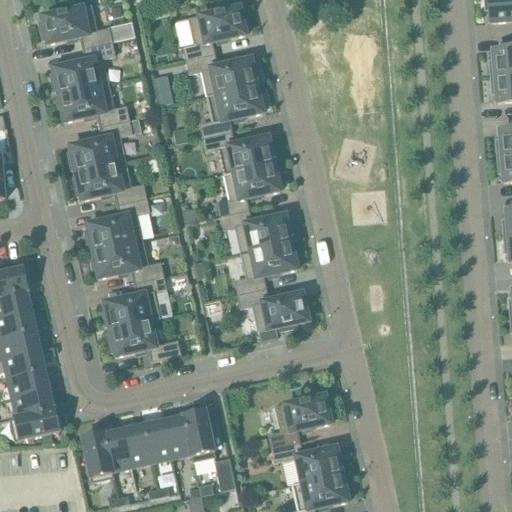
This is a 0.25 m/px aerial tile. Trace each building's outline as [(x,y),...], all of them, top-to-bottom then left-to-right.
[(511,0),(484,0),(486,13),(490,12),(491,26),(511,24),(511,0)] [(39,26),(43,43),(46,42),(47,48),(80,41),(83,52),(111,46),(109,36),(108,33),(94,36),(88,10),(70,14),(69,11),(53,14),(53,17),(41,20),(42,25),(39,26)] [(227,10),(210,14),(211,17),(193,21),(199,47),(184,50),(187,64),(215,58),(212,46),(246,38),(245,33),(248,32),(244,15),(241,16),(240,10),(228,13),(227,10)] [(116,35),(109,36),(111,46),(118,45),(116,35)] [(52,72),(54,77),(51,78),(54,95),(57,94),(58,99),(99,90),(105,89),(100,63),(114,60),(111,46),(83,52),(86,64),(52,72)] [(491,80),(490,80),(490,81),(511,78),(511,52),(493,54),(494,64),(490,64),(491,80)] [(257,89),(256,85),(259,84),(255,67),(252,68),(251,62),(218,70),(215,58),(187,64),(190,77),(204,74),(210,100),(257,89)] [(511,78),(490,81),(491,81),(493,97),(497,96),(497,106),(511,104),(511,78)] [(167,79),(155,81),(158,97),(171,95),(167,79)] [(98,119),(100,130),(129,124),(126,111),(115,113),(112,102),(103,104),(100,91),(109,89),(109,88),(105,89),(99,90),(58,99),(60,104),(57,104),(60,121),(63,120),(65,126),(98,119)] [(263,117),(262,111),(265,110),(261,94),(258,94),(257,89),(210,100),(216,125),(201,129),(204,142),(232,136),(230,124),(263,117)] [(71,173),(74,172),(76,177),(122,167),(117,141),(131,138),(128,124),(100,131),(103,143),(70,150),(71,155),(68,156),(71,173)] [(498,160),(496,160),(511,159),(511,132),(500,134),(500,144),(496,144),(498,160)] [(174,135),(176,148),(188,146),(185,133),(174,135)] [(274,168),(273,163),(276,162),(272,145),(269,146),(268,140),(235,148),(232,136),(204,142),(207,155),(222,152),(227,178),(274,168)] [(511,159),(496,160),(496,161),(498,161),(499,176),(503,176),(504,186),(511,185),(511,159)] [(128,192),(122,167),(76,177),(77,182),(73,182),(77,199),(80,198),(81,204),(115,197),(117,209),(146,203),(143,189),(128,192)] [(280,195),(279,189),(282,188),(278,172),(275,172),(274,168),(227,178),(233,204),(218,207),(221,220),(249,214),(247,202),(280,195)] [(148,216),(146,203),(117,209),(120,221),(87,228),(88,234),(85,234),(89,251),(92,250),(93,255),(140,245),(134,219),(148,216)] [(196,212),(183,215),(186,228),(199,226),(196,212)] [(504,239),(503,239),(503,240),(511,239),(511,213),(506,214),(507,224),(503,224),(504,239)] [(291,246),(290,241),(293,240),(290,223),(286,224),(285,219),(252,226),(249,214),(221,220),(224,233),(239,230),(244,256),(291,246)] [(511,239),(503,240),(503,241),(504,241),(506,256),(510,256),(510,257),(510,266),(511,265),(511,239)] [(132,275),(134,287),(163,281),(160,267),(145,271),(140,245),(93,255),(94,260),(91,261),(94,277),(97,277),(99,282),(132,275)] [(297,273),(296,267),(299,267),(295,250),(292,250),(291,246),(244,256),(250,282),(235,285),(238,298),(267,292),(264,280),(297,273)] [(0,277),(0,300),(28,294),(23,272),(0,277)] [(106,329),(109,328),(110,333),(151,324),(157,323),(151,297),(166,294),(163,281),(134,287),(137,299),(104,306),(105,312),(102,312),(106,329)] [(297,330),(296,327),(309,325),(307,319),(310,318),(307,302),(304,302),(302,297),(269,304),(267,292),(238,298),(241,312),(256,308),(262,335),(280,331),(280,334),(297,330)] [(28,294),(0,300),(0,320),(32,314),(29,302),(28,302),(26,295),(28,295),(28,294)] [(0,320),(0,341),(35,334),(33,326),(35,326),(32,314),(0,320)] [(157,352),(151,324),(110,333),(111,338),(108,339),(111,355),(115,355),(116,360),(149,353),(152,365),(183,358),(180,346),(157,352)] [(35,334),(0,341),(0,349),(3,362),(41,353),(38,342),(37,342),(35,334)] [(3,362),(7,382),(44,374),(43,366),(44,365),(41,353),(3,362)] [(44,374),(7,382),(12,402),(50,393),(48,381),(46,382),(44,374)] [(53,405),(50,393),(12,402),(16,421),(10,423),(55,413),(55,412),(53,413),(52,405),(53,405)] [(312,399),(295,402),(296,405),(278,409),(284,436),(269,439),(272,452),(300,446),(298,434),(331,427),(330,421),(333,421),(329,404),(326,405),(325,399),(313,402),(312,399)] [(60,435),(55,413),(10,423),(15,445),(60,435)] [(183,419),(194,466),(216,461),(205,414),(183,419)] [(183,421),(176,422),(175,421),(164,424),(172,462),(191,458),(193,466),(194,466),(183,419),(183,421)] [(152,427),(144,429),(152,466),(172,462),(164,424),(152,426),(152,427)] [(136,430),(124,432),(132,471),(152,466),(144,429),(136,431),(136,430)] [(104,437),(114,482),(114,481),(113,475),(132,471),(124,432),(112,435),(112,436),(105,438),(105,436),(104,437)] [(114,482),(104,437),(82,441),(92,486),(114,482)] [(266,442),(254,445),(257,456),(268,453),(266,442)] [(303,460),(300,448),(272,454),(275,468),(295,463),(301,488),(292,490),(292,491),(342,480),(341,475),(344,474),(340,458),(337,458),(336,453),(303,460)] [(229,462),(214,466),(221,495),(236,492),(229,462)] [(342,480),(292,491),(296,511),(325,511),(348,507),(347,502),(350,501),(346,484),(343,485),(342,480)] [(160,501),(170,499),(168,491),(158,493),(160,501)] [(191,502),(201,500),(199,492),(189,494),(191,502)] [(160,501),(158,493),(148,495),(150,503),(160,501)] [(120,509),(130,507),(128,499),(118,501),(120,509)] [(120,509),(118,501),(108,504),(110,511),(120,509)]
